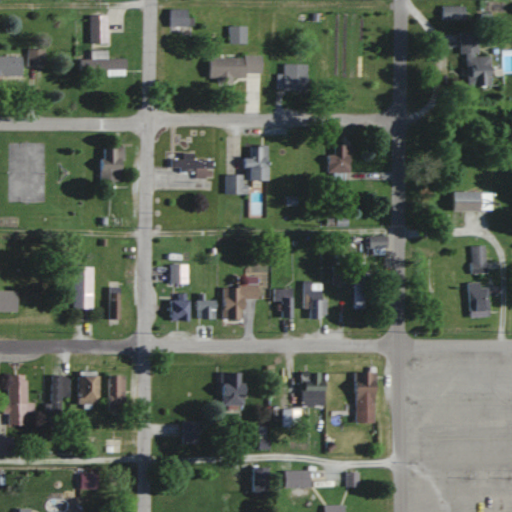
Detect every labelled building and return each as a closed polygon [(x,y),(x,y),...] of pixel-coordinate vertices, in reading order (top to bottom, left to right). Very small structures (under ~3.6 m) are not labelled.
[(439,19),(463,19),(463,6),(439,6),(439,19)] [(185,29),(189,12),(169,8),(165,25),(185,29)] [(104,16),(87,16),(87,43),(104,43),(104,16)] [(242,26),(226,26),(226,42),(242,42),(242,26)] [(459,32),(460,85),(487,84),(487,55),(475,55),(475,31),(459,32)] [(170,33),(170,89),(189,89),(189,33),(170,33)] [(42,66),(42,49),(25,49),(25,66),(42,66)] [(122,75),(122,59),(104,59),(104,50),(87,50),(87,60),(76,60),(76,70),(104,71),(104,75),(122,75)] [(214,83),(223,83),(223,54),(200,54),(200,93),(214,93),(214,83)] [(0,75),(18,75),(19,56),(0,55),(0,75)] [(304,64),(280,64),(280,91),(304,91),(304,64)] [(324,157),(324,179),(348,179),(348,143),(332,143),(332,157),(324,157)] [(264,179),(264,144),(246,144),(246,160),(241,160),(241,173),(222,173),(222,193),(243,193),(243,179),(264,179)] [(98,182),(119,182),(119,146),(98,146),(98,182)] [(210,176),(210,158),(190,158),(190,152),(178,151),(177,157),(168,157),(167,174),(210,176)] [(447,190),(447,210),(480,210),(480,190),(447,190)] [(366,253),(384,253),(384,235),(366,235),(366,253)] [(468,273),(483,273),(483,245),(468,245),(468,273)] [(352,307),(363,307),(363,271),(362,271),(362,262),(352,262),(352,307)] [(185,264),(167,264),(167,283),(185,283),(185,264)] [(71,307),(90,307),(90,265),(71,265),(71,307)] [(300,308),(307,308),(307,317),(323,317),(323,298),(318,298),(318,280),(300,280),(300,308)] [(486,283),(466,283),(466,315),(486,315),(486,283)] [(255,298),(255,284),(219,284),(219,318),(239,318),(239,298),(255,298)] [(270,287),(270,316),(290,316),(290,287),(270,287)] [(0,307),(19,307),(19,288),(0,289),(0,307)] [(116,317),(116,291),(105,291),(105,317),(116,317)] [(186,319),(186,293),(167,293),(167,319),(186,319)] [(192,318),(212,318),(212,299),(192,299),(192,318)] [(351,371),(351,421),(371,421),(371,371),(351,371)] [(217,405),(239,405),(239,372),(217,372),(217,405)] [(321,372),(297,372),(297,407),(321,407),(321,372)] [(23,402),(23,373),(4,373),(5,424),(25,423),(24,412),(31,412),(31,402),(23,402)] [(74,403),(94,403),(94,373),(74,373),(74,403)] [(68,396),(68,374),(48,374),(48,419),(59,419),(59,396),(68,396)] [(121,409),(121,374),(104,374),(104,409),(121,409)] [(279,426),(297,426),(297,408),(279,408),(279,426)] [(179,443),(196,443),(196,421),(179,421),(179,443)] [(248,467),(248,491),(263,491),(263,467),(248,467)] [(307,469),(281,469),(281,487),(307,487),(307,469)]
